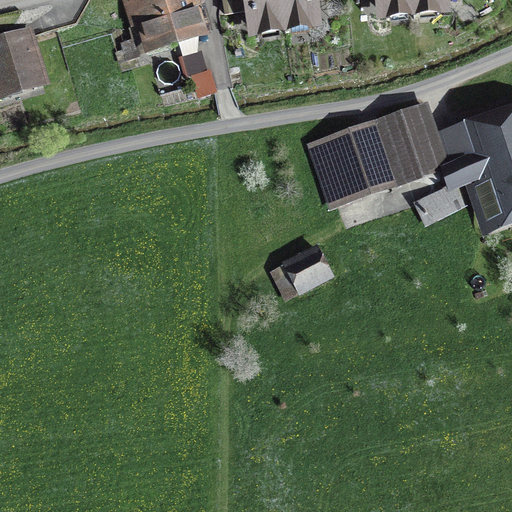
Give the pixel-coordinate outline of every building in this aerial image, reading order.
[(123,0),(132,28),(148,23),(154,44),(196,31),(186,0),(123,0)] [(244,0),(246,11),(251,10),(254,31),(284,26),(280,0),(244,0)] [(314,21),(311,1),(316,0),(315,0),(280,0),(284,26),(314,21)] [(381,0),(383,13),(413,10),(412,0),(381,0)] [(443,7),(442,0),(412,0),(413,10),(443,7)] [(0,43),(0,94),(40,82),(26,36),(0,43)] [(192,74),(199,99),(220,93),(213,68),(192,74)] [(451,187),(434,136),(424,107),(377,123),(398,186),(398,188),(404,183),(412,207),(418,204),(425,221),(457,206),(449,190),(451,187)] [(478,178),(493,222),(511,216),(511,119),(462,136),(434,136),(451,187),(478,178)] [(393,188),(398,186),(377,123),(310,145),(330,206),(392,186),(393,188)] [(304,292),(301,287),(328,273),(317,250),(272,273),(286,302),(304,292)]
